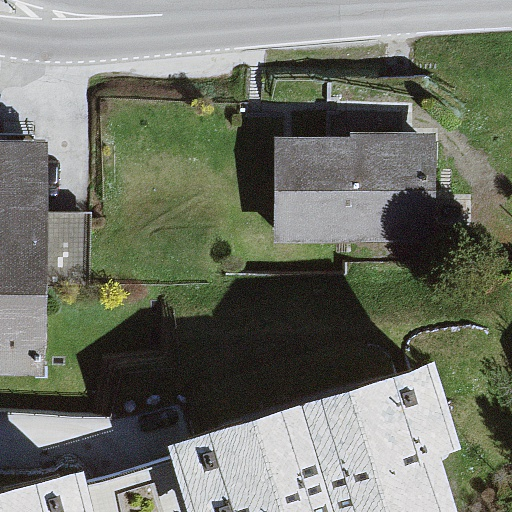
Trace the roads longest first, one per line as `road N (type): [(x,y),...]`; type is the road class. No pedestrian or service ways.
road 1 (secondary): [(195,11),(359,0)]
road 2 (secondary): [(0,37),(42,42),(152,14)]
